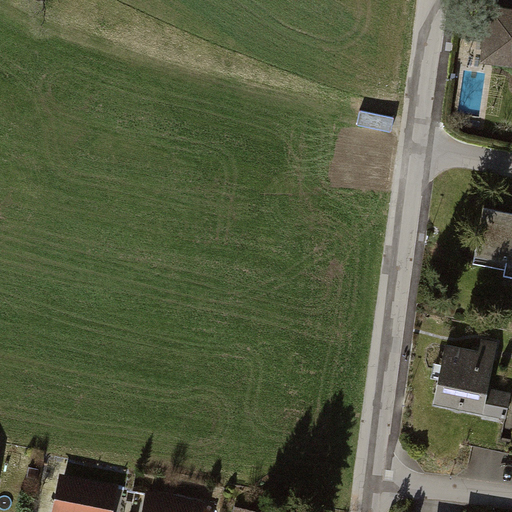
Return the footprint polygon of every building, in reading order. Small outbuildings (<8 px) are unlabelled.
[(511,11),(500,10),(493,65),(511,66),(511,11)] [(511,205),(487,200),(475,262),(511,268),(511,205)] [(496,360),(447,351),(437,409),(485,418),(496,360)] [(115,511),(118,497),(59,484),(53,511),(115,511)] [(196,511),(146,503),(144,511),(196,511)]
